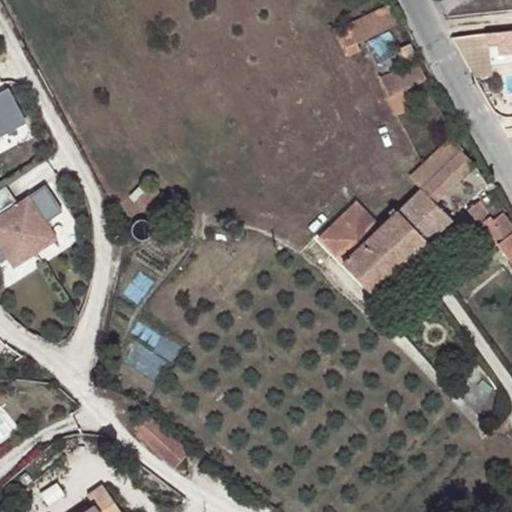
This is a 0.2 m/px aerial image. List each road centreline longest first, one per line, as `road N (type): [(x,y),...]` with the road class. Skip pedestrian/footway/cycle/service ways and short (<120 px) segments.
road 1 (unclassified): [(62,368),(89,332),(105,268),(104,231),(0,25)]
road 2 (unclassified): [(230,511),(95,408),(62,368)]
road 3 (residential): [(409,0),(511,179)]
